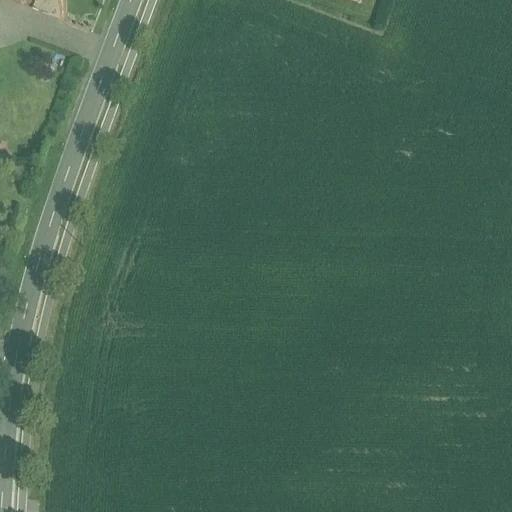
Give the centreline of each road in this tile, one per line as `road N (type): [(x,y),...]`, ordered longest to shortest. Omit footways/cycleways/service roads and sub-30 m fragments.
road 1 (secondary): [(15,360),(49,227),(131,0)]
road 2 (secondary): [(1,511),(15,360)]
